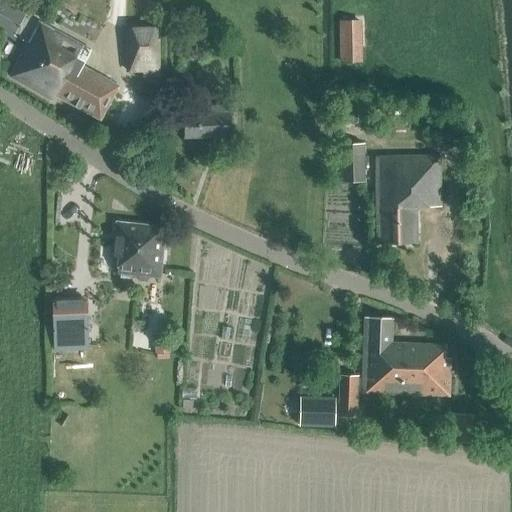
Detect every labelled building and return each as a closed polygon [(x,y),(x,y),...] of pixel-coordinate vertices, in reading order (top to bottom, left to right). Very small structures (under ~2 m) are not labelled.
[(360,21),(340,21),(340,61),(360,61),(360,21)] [(54,94),(99,120),(117,88),(81,68),(91,50),(39,22),(9,77),(51,100),(54,94)] [(145,69),(145,75),(160,75),(159,28),(127,29),(127,69),(145,69)] [(368,125),(369,104),(346,103),(346,124),(368,125)] [(214,138),(214,140),(230,139),(229,106),(209,106),(209,114),(182,115),(182,138),(214,138)] [(362,163),(367,163),(367,157),(362,157),(362,144),(339,145),(340,183),(363,182),(362,163)] [(374,158),(376,245),(416,244),(415,207),(439,207),(438,156),(374,158)] [(117,274),(159,278),(165,228),(116,223),(112,258),(118,259),(117,274)] [(53,298),(54,331),(85,330),(84,297),(53,298)] [(361,392),(405,394),(449,395),(450,358),(444,358),(445,344),(407,342),(391,342),(392,318),(364,317),(361,392)] [(340,376),(339,380),(338,416),(355,417),(357,376),(340,376)] [(299,425),(335,426),(336,398),(300,397),(299,425)] [(450,441),(470,442),(472,414),(452,412),(450,441)]
